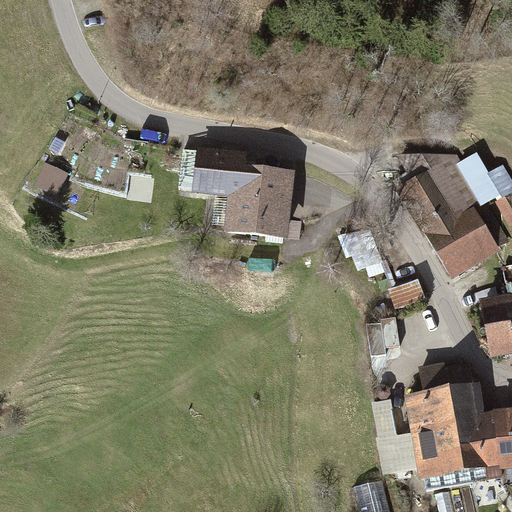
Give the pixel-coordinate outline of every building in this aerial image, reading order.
[(229,243),(291,246),(295,174),(249,171),(250,158),(196,155),(194,196),(232,198),(229,243)] [(499,196),(474,155),(454,167),(479,208),(499,196)] [(396,194),(451,282),(500,251),(445,164),(396,194)] [(69,178),(45,168),(35,189),(59,200),(69,178)] [(413,281),(385,291),(393,314),(422,304),(413,281)] [(511,296),(482,302),(494,360),(511,356),(511,296)] [(400,319),(386,321),(389,346),(403,344),(400,319)] [(383,324),(371,326),(375,351),(388,349),(383,324)] [(409,399),(416,438),(421,471),(422,477),(426,477),(427,491),(491,481),(488,462),(502,460),(503,466),(511,465),(511,414),(496,416),(497,423),(479,425),(475,405),(479,404),(477,386),(473,387),(469,369),(445,374),(444,368),(421,372),(427,396),(409,399)] [(385,478),(421,471),(416,438),(378,445),(385,478)] [(352,490),(357,511),(386,511),(379,483),(352,490)] [(432,497),(435,511),(450,511),(446,494),(432,497)]
